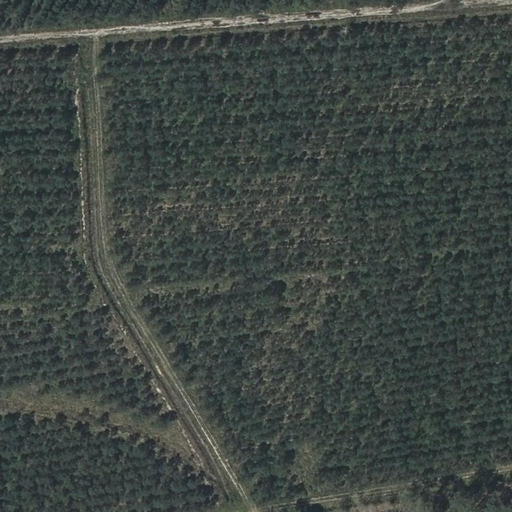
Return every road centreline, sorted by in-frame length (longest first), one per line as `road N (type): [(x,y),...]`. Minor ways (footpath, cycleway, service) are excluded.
road 1 (track): [(88,33),(95,255),(251,511)]
road 2 (track): [(511,0),(0,39)]
